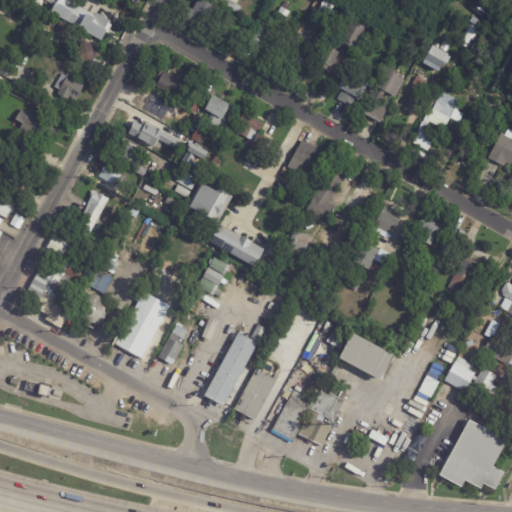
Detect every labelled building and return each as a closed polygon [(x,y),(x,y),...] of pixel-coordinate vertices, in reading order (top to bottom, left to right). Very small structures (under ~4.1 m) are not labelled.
[(104,38),(111,21),(93,13),(72,4),(73,0),(55,0),(49,15),(104,38)] [(219,4),(221,0),(226,0),(242,8),(238,15),(226,9),(226,8),(219,4)] [(325,1),(335,7),(328,17),(319,11),(325,1)] [(286,3),(291,5),(288,11),(291,13),(288,18),(279,13),(282,8),(283,8),(286,3)] [(476,3),(499,19),(493,27),(470,11),(476,3)] [(183,25),(192,9),(207,18),(198,33),(183,25)] [(69,27),(72,29),(66,40),(54,34),(60,22),(69,27)] [(367,30),(355,52),(345,47),(347,42),(345,41),(347,37),(344,36),(347,31),(350,32),(353,26),(357,28),(358,25),(367,30)] [(476,29),(479,31),(469,51),(461,47),(471,27),(476,29)] [(260,54),(250,49),(259,30),(288,44),(275,70),(264,64),(268,57),(260,54)] [(95,65),(94,66),(84,61),(83,64),(73,59),(84,40),(102,51),(95,65)] [(446,40),(453,43),(448,54),(441,51),(446,40)] [(310,54),(302,71),(301,71),(298,76),(289,71),(292,65),(289,64),(297,48),(310,54)] [(342,57),(332,76),(319,69),(330,48),(339,53),(338,55),(342,57)] [(438,51),(454,60),(450,67),(449,67),(443,76),(426,67),(436,50),(438,51)] [(185,84),(177,98),(156,87),(165,71),(186,82),(185,84)] [(406,85),(396,102),(386,96),(380,106),(389,111),(380,126),(365,117),(374,102),(376,103),(382,94),(375,90),(386,72),(397,78),(399,74),(405,77),(402,82),(406,85)] [(348,108),(337,102),(342,93),(338,91),(348,73),(370,86),(360,103),(356,101),(351,110),(348,108)] [(82,89),(74,104),(57,94),(60,90),(55,87),(62,74),(84,85),(82,89)] [(409,88),(416,77),(424,82),(418,93),(409,88)] [(431,85),(437,88),(431,99),(425,96),(431,85)] [(155,112),(139,104),(145,92),(162,101),(156,112),(155,112)] [(433,147),(429,154),(413,145),(420,133),(419,132),(436,101),(439,102),(443,94),(460,103),(458,108),(460,110),(458,114),(465,117),(460,127),(450,122),(445,132),(430,124),(425,133),(430,136),(426,143),(433,147)] [(222,100),(232,105),(225,118),(228,120),(222,131),(210,124),(215,115),(205,110),(214,95),(222,100)] [(206,107),(204,111),(199,108),(194,117),(184,112),(191,98),(206,107)] [(54,136),(46,150),(41,147),(34,159),(21,151),(23,149),(17,146),(23,136),(17,134),(23,124),(16,120),(22,110),(57,130),(54,136)] [(150,122),(146,130),(144,129),(140,137),(124,130),(127,124),(123,122),(127,114),(132,117),(133,114),(135,115),(137,111),(146,116),(144,119),(150,122)] [(264,124),(258,134),(252,131),(248,138),(235,131),(244,114),(249,116),(250,114),(257,118),(256,120),(264,124)] [(175,149),(179,140),(134,119),(127,135),(154,147),(157,140),(175,149)] [(179,135),(178,138),(179,139),(177,144),(162,134),(166,127),(179,135)] [(208,133),(200,146),(190,140),(198,127),(208,133)] [(511,168),(506,165),(504,169),(489,162),(502,136),(506,137),(509,131),(511,132),(511,168)] [(139,152),(132,166),(111,155),(114,149),(113,148),(115,143),(117,144),(120,139),(140,149),(139,152)] [(195,156),(204,160),(209,150),(190,141),(181,161),(191,165),(195,156)] [(315,148),(330,156),(310,190),(302,185),(304,181),(292,174),(294,170),(288,167),(303,141),(315,148)] [(215,158),(222,162),(216,172),(209,169),(215,158)] [(115,186),(99,177),(106,164),(125,175),(122,181),(120,180),(116,187),(115,186)] [(26,188),(23,194),(4,184),(13,166),(32,175),(26,188)] [(143,168),(148,170),(145,177),(136,173),(140,166),(143,168)] [(335,193),(329,204),(336,208),(329,222),(307,210),(332,166),(346,174),(335,193)] [(179,184),(176,182),(182,171),(197,180),(192,190),(179,184)] [(292,183),(298,187),(295,193),(288,188),(292,183)] [(232,197),(218,223),(205,216),(203,220),(194,215),(196,211),(189,207),(202,184),(216,192),(218,188),(229,194),(229,195),(232,197)] [(175,191),(179,185),(191,192),(187,198),(175,191)] [(101,215),(89,240),(75,232),(93,197),(91,196),(93,191),(109,199),(101,215)] [(13,208),(7,220),(0,216),(0,197),(15,205),(13,208)] [(387,205),(391,207),(390,209),(402,216),(392,236),(374,226),(385,204),(387,205)] [(149,218),(135,243),(118,234),(122,228),(114,223),(121,211),(129,215),(133,208),(149,218)] [(429,219),(430,219),(431,217),(434,218),(433,220),(443,225),(432,246),(422,241),(426,233),(418,229),(425,216),(429,219)] [(278,223),(280,218),(289,222),(287,227),(278,223)] [(216,223),(266,251),(256,269),(211,244),(215,236),(209,232),(214,222),(216,223)] [(275,230),(276,228),(285,232),(279,245),(270,240),(275,230)] [(64,233),(61,238),(55,234),(58,230),(64,233)] [(293,233),(310,235),(307,257),(290,255),(293,233)] [(59,240),(80,252),(75,262),(83,266),(81,268),(84,270),(69,298),(71,300),(63,314),(59,312),(58,315),(51,311),(48,316),(33,307),(38,298),(28,292),(44,262),(41,260),(54,237),(59,240)] [(379,250),(363,242),(352,263),(368,271),(379,250)] [(447,260),(448,260),(435,284),(426,279),(439,256),(447,260)] [(218,286),(230,266),(214,257),(202,277),(218,286)] [(473,260),(477,263),(475,266),(477,267),(476,270),(489,277),(490,275),(497,279),(485,299),(461,285),(457,293),(448,288),(466,257),(473,260)] [(110,259),(120,264),(115,273),(106,268),(110,259)] [(91,288),(104,295),(113,278),(101,271),(91,288)] [(197,288),(212,296),(218,287),(202,278),(197,288)] [(511,314),(511,285),(511,286),(505,283),(499,295),(505,297),(499,309),(511,314)] [(149,295),(171,307),(141,361),(115,346),(144,293),(149,295)] [(102,298),(105,301),(107,303),(108,306),(109,309),(109,312),(108,315),(107,318),(105,320),(103,322),(100,324),(94,325),(88,323),(86,322),(84,320),(81,316),(80,313),(80,310),(81,306),(82,303),(84,300),(88,298),(93,296),(98,296),(102,298)] [(200,314),(206,303),(216,309),(210,320),(200,314)] [(484,352),(493,335),(489,333),(495,322),(511,331),(511,363),(510,367),(484,352)] [(160,359),(159,358),(178,323),(184,327),(183,329),(188,331),(183,340),(182,339),(179,344),(184,347),(173,366),(160,359)] [(239,334),(250,340),(258,325),(267,329),(224,408),(205,397),(239,334)] [(394,356),(381,380),(340,358),(352,334),(394,355),(394,356)] [(457,364),(476,374),(475,377),(478,379),(483,369),(497,377),(491,388),(493,390),(489,398),(472,389),(476,382),(473,380),(466,393),(445,382),(456,363),(457,364)] [(273,379),(277,382),(254,422),(234,411),(257,370),(273,379)] [(427,377),(440,383),(432,399),(419,392),(427,377)] [(28,382),(50,389),(48,398),(25,391),(28,382)] [(341,399),(344,401),(333,422),(320,415),(317,420),(333,429),(322,448),(298,434),(293,445),(272,433),(294,392),(315,404),(323,389),(341,399)] [(474,424),(508,443),(494,468),(505,474),(496,492),(485,485),(482,490),(467,482),(463,489),(441,477),(471,422),(474,424)] [(418,454),(409,449),(421,429),(430,434),(418,454)] [(418,455),(410,470),(401,465),(410,450),(418,455)]
